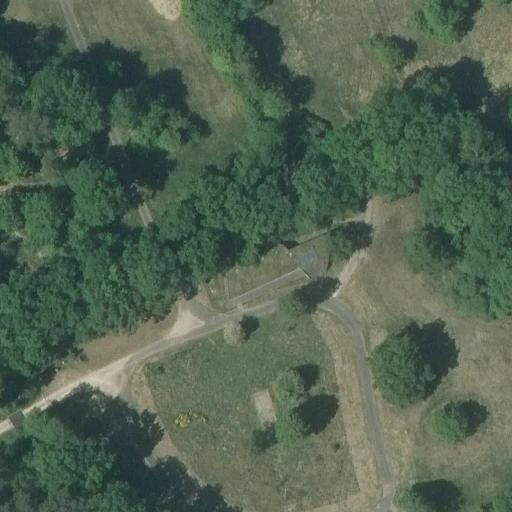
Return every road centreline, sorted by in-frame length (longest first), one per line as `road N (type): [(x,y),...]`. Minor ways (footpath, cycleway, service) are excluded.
road 1 (unknown): [(372,511),(382,481),(344,320),(329,302),(277,303),(179,346)]
road 2 (unknown): [(179,346),(54,0)]
road 3 (unknown): [(107,391),(189,511)]
